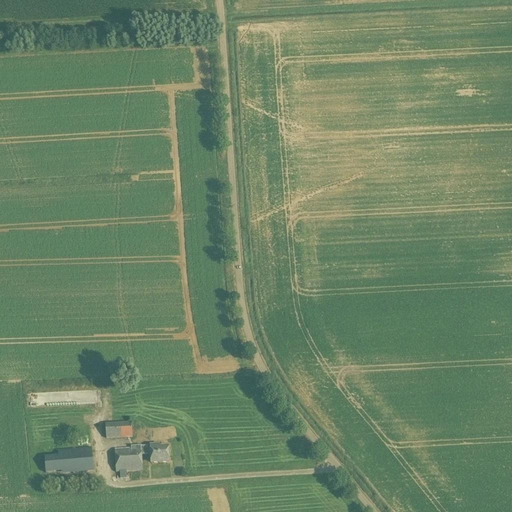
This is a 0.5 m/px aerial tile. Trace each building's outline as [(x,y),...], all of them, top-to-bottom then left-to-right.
[(128,395),(128,409),(160,407),(160,394),(128,395)] [(78,422),(77,412),(59,413),(60,423),(78,422)] [(106,440),(132,438),(132,423),(105,424),(106,440)] [(160,448),(159,446),(150,446),(150,448),(142,448),(142,447),(131,447),(132,450),(115,451),(116,473),(119,473),(120,480),(127,479),(126,472),(143,471),(142,456),(150,455),(151,465),(170,464),(169,447),(160,448)] [(57,447),(43,449),(46,475),(58,473),(56,456),(58,456),(57,447)] [(79,449),(81,474),(93,473),(91,448),(79,449)]
